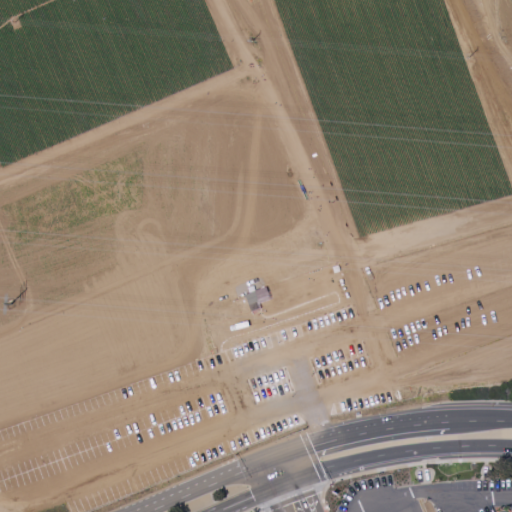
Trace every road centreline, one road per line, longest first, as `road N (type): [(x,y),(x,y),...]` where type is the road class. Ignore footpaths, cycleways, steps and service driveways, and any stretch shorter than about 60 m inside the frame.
road 1 (secondary): [(298,480),(382,456),(511,449)]
road 2 (track): [(511,376),(436,385),(385,378)]
road 3 (secondary): [(264,464),(148,511)]
